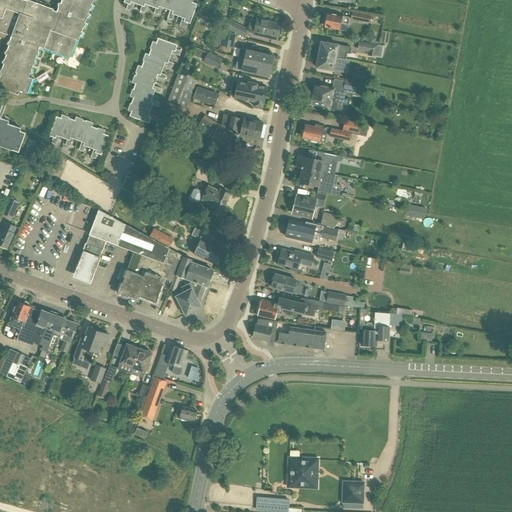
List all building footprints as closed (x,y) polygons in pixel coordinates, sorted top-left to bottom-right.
[(0,0),(0,32),(11,37),(10,40),(7,43),(9,45),(7,49),(4,53),(6,54),(5,59),(2,62),(4,64),(2,68),(0,70),(0,72),(1,73),(0,76),(0,83),(1,84),(0,87),(0,88),(8,91),(19,95),(20,91),(23,92),(24,91),(25,91),(25,86),(27,82),(29,82),(29,77),(30,73),(32,73),(32,68),(33,64),(35,64),(35,59),(37,55),(38,55),(39,50),(40,47),(70,58),(77,40),(79,40),(80,36),(83,32),(82,31),(84,27),(87,23),(85,22),(87,18),(90,14),(89,13),(90,9),(93,5),(92,4),(93,0),(61,0),(61,3),(58,3),(58,7),(57,11),(53,10),(54,9),(29,0),(27,0),(25,0),(0,0)] [(127,0),(166,6),(165,13),(178,15),(178,19),(188,20),(190,0),(127,0)] [(120,118),(118,117),(125,105),(138,110),(163,41),(159,40),(161,37),(163,38),(168,23),(114,4),(99,45),(136,58),(122,96),(95,78),(94,80),(53,55),(36,84),(112,131),(120,118)] [(349,17),(327,13),(324,27),(339,30),(341,23),(348,24),(349,17)] [(351,20),(369,23),(370,16),(352,13),(351,20)] [(254,34),(278,40),(281,24),(257,19),(254,34)] [(225,28),(243,37),(247,30),(229,21),(225,28)] [(223,36),(222,38),(234,41),(235,34),(224,32),(223,36)] [(213,43),(212,43),(221,45),(222,38),(223,36),(214,34),(213,43)] [(222,38),(221,45),(232,48),(234,41),(222,38)] [(319,55),(338,58),(341,59),(345,59),(346,54),(350,54),(351,47),(321,42),(319,55)] [(358,50),(368,52),(368,56),(375,57),(377,45),(359,42),(358,50)] [(240,48),(238,56),(272,64),(274,55),(272,55),(273,53),(246,47),(246,49),(240,48)] [(221,59),(207,52),(204,60),(218,67),(221,59)] [(338,58),(319,55),(316,67),(338,71),(341,59),(338,58)] [(238,56),(237,60),(235,69),(256,74),(257,72),(269,74),(270,72),(272,64),(238,56)] [(164,109),(181,120),(197,80),(177,73),(164,109)] [(354,74),(353,79),(371,83),(372,77),(354,74)] [(230,95),(235,97),(234,97),(255,102),(254,107),(254,106),(261,108),(261,109),(262,109),(263,105),(267,87),(267,86),(266,87),(257,85),(257,84),(248,82),(248,83),(238,81),(238,82),(233,81),(230,95)] [(344,88),(355,91),(354,96),(360,98),(363,84),(345,81),(344,88)] [(309,100),(310,101),(310,104),(329,108),(329,110),(344,112),(346,101),(343,100),(344,94),(339,93),(339,91),(333,90),(333,89),(327,88),(327,87),(321,86),(320,87),(314,86),(313,94),(312,94),(311,96),(310,97),(309,100)] [(194,98),(215,104),(218,95),(197,88),(194,98)] [(3,104),(0,112),(0,117),(1,118),(6,105),(10,92),(8,91),(3,104)] [(53,112),(49,131),(80,138),(79,142),(90,145),(88,155),(97,157),(104,127),(89,124),(90,118),(73,114),(72,116),(53,112)] [(196,129),(233,153),(236,137),(252,140),(252,137),(260,139),(263,123),(223,115),(221,129),(219,129),(203,118),(196,129)] [(1,118),(0,117),(0,145),(12,150),(13,149),(19,152),(26,133),(20,131),(21,128),(8,123),(9,121),(1,118)] [(342,131),(351,133),(358,135),(361,123),(345,120),(342,131)] [(305,125),(302,138),(319,141),(321,133),(326,134),(327,127),(322,126),(323,126),(316,125),(315,127),(305,125)] [(331,129),(329,136),(349,141),(351,133),(342,131),(331,129)] [(22,157),(30,160),(37,141),(29,138),(22,157)] [(302,167),(322,172),(324,162),(333,164),(334,160),(340,162),(342,156),(314,150),(313,159),(299,156),(297,166),(302,167)] [(202,154),(196,164),(208,171),(213,160),(202,154)] [(334,175),(322,172),(302,167),(299,181),(319,185),(317,190),(339,195),(341,186),(335,184),(337,175),(334,175)] [(122,189),(133,193),(138,180),(126,175),(122,189)] [(204,195),(202,200),(213,206),(213,208),(222,212),(230,194),(221,189),(220,191),(208,186),(204,195)] [(194,190),(190,199),(191,201),(196,203),(198,203),(200,199),(202,200),(204,195),(202,194),(201,191),(196,189),(194,190)] [(312,218),(315,206),(316,200),(297,195),(292,213),(312,218)] [(9,197),(2,213),(13,218),(20,202),(9,197)] [(409,206),(407,216),(415,217),(417,207),(409,206)] [(182,256),(119,221),(99,210),(90,235),(106,241),(134,251),(118,292),(137,299),(138,296),(156,303),(165,279),(166,280),(174,259),(180,261),(182,256)] [(337,216),(324,212),(321,224),(334,228),(337,216)] [(310,229),(305,228),(306,223),(290,219),(286,237),(302,240),(307,241),(310,229)] [(0,234),(0,244),(8,248),(15,233),(14,233),(16,227),(6,223),(4,229),(3,228),(0,234)] [(336,239),(338,231),(323,227),(321,238),(336,241),(336,239)] [(170,247),(174,239),(154,229),(150,236),(170,247)] [(338,231),(336,239),(342,241),(345,232),(338,230),(338,231)] [(396,234),(394,239),(411,243),(412,238),(396,234)] [(85,248),(101,254),(106,241),(90,235),(85,248)] [(194,254),(213,263),(221,247),(202,238),(194,254)] [(403,243),(402,250),(413,252),(414,245),(409,244),(403,243)] [(101,254),(85,248),(84,247),(82,253),(99,259),(101,254)] [(285,267),(284,268),(296,272),(299,262),(311,266),(313,256),(298,252),(298,254),(282,250),(278,265),(285,267)] [(316,257),(332,262),(334,254),(318,250),(316,257)] [(357,261),(357,251),(339,250),(338,260),(357,261)] [(99,259),(82,253),(73,277),(90,284),(99,259)] [(180,277),(186,279),(191,263),(193,260),(183,256),(176,275),(175,274),(170,289),(175,291),(180,277)] [(186,279),(191,281),(205,286),(207,287),(213,270),(191,263),(186,279)] [(400,273),(410,275),(411,267),(401,266),(400,273)] [(299,295),(301,288),(294,286),(296,280),(275,274),(271,287),(285,291),(299,295)] [(205,286),(191,281),(190,283),(181,287),(184,293),(177,297),(186,315),(201,307),(199,305),(205,286)] [(328,293),(327,302),(344,305),(345,295),(328,293)] [(278,304),(276,313),(281,314),(283,309),(313,316),(315,308),(344,314),(345,307),(319,302),(319,301),(301,298),(300,303),(279,297),(278,304)] [(276,313),(278,304),(262,300),(258,315),(275,319),(276,313)] [(21,329),(29,307),(30,306),(17,302),(14,311),(13,311),(8,325),(21,329)] [(41,311),(29,307),(21,329),(17,339),(33,345),(34,342),(43,345),(42,349),(53,353),(58,338),(60,332),(64,320),(65,319),(42,311),(41,311)] [(374,314),(373,325),(375,326),(375,330),(377,331),(377,340),(388,341),(389,326),(389,315),(374,314)] [(268,341),(270,331),(276,330),(278,321),(258,319),(257,324),(256,324),(253,338),(268,341)] [(78,325),(64,320),(60,332),(58,338),(64,340),(60,351),(66,353),(70,343),(71,343),(73,337),(78,325)] [(376,346),(377,340),(377,331),(375,330),(375,326),(373,325),(362,325),(362,330),(361,345),(376,346)] [(75,357),(90,363),(94,352),(98,353),(105,334),(89,327),(84,340),(81,339),(75,357)] [(270,342),(293,345),(295,328),(290,327),(289,334),(276,332),(272,333),(270,342)] [(313,331),(295,328),(293,345),(311,348),(313,331)] [(313,331),(311,348),(324,349),(326,333),(313,331)] [(120,363),(133,368),(140,349),(127,344),(120,363)] [(187,351),(173,346),(171,347),(168,356),(161,354),(156,367),(166,370),(167,366),(170,367),(173,365),(174,366),(172,372),(179,375),(187,351)] [(0,372),(6,377),(13,380),(20,364),(24,355),(18,352),(18,353),(10,349),(0,370),(0,372)] [(140,349),(133,368),(140,371),(138,376),(143,378),(152,353),(140,349)] [(20,364),(13,380),(20,383),(27,367),(20,364)] [(96,365),(90,380),(100,384),(106,369),(96,365)] [(110,382),(111,383),(117,369),(109,365),(108,369),(103,380),(110,382)] [(145,398),(139,414),(152,418),(163,388),(150,384),(149,387),(145,398)] [(139,396),(145,398),(149,387),(143,385),(139,396)] [(111,394),(105,396),(108,404),(114,401),(111,394)] [(194,422),(197,410),(183,407),(178,406),(175,418),(194,422)] [(122,429),(131,434),(134,427),(125,423),(122,429)] [(0,511),(9,511),(29,436),(0,428),(0,511)] [(134,434),(145,439),(147,433),(137,428),(134,434)] [(288,487),(317,488),(318,459),(289,458),(288,487)] [(342,502),(364,503),(364,481),(343,481),(342,502)] [(144,493),(150,492),(148,482),(142,484),(144,493)] [(255,511),(271,511),(287,511),(288,500),(256,498),(255,511)]
